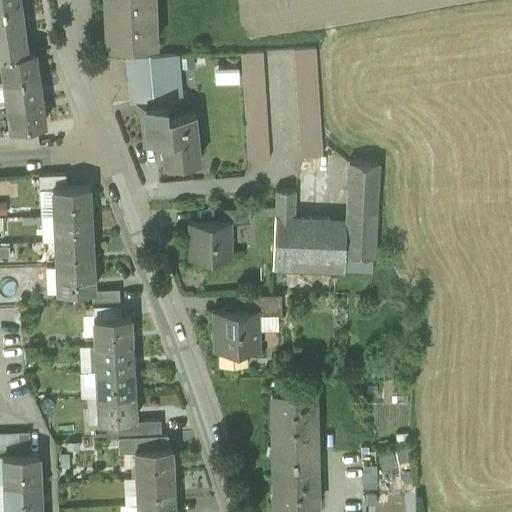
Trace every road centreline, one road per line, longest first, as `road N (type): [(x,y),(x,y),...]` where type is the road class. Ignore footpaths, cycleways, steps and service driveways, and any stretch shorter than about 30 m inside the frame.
road 1 (residential): [(237,511),(108,137)]
road 2 (residential): [(108,137),(68,0)]
